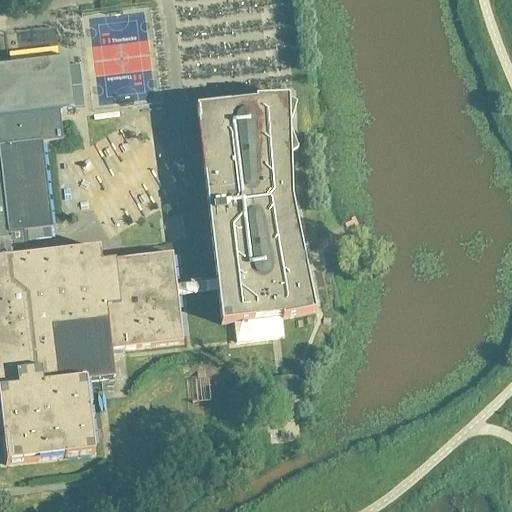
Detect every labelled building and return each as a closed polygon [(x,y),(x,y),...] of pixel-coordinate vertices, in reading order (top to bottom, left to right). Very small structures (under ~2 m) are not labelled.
[(57,48),(8,53),(10,65),(58,60),(57,48)] [(182,344),(172,255),(112,262),(100,264),(98,249),(27,258),(25,245),(24,232),(52,228),(42,143),(63,140),(59,110),(73,109),(68,67),(67,59),(58,60),(10,65),(0,66),(0,420),(5,466),(44,462),(94,456),(86,384),(114,380),(110,352),(182,344)] [(79,66),(68,67),(73,109),(84,108),(79,66)] [(304,259),(292,200),(289,99),(255,100),(255,103),(228,106),(228,105),(195,109),(197,126),(203,125),(204,134),(205,142),(204,143),(203,143),(202,144),(201,145),(200,147),(200,148),(200,149),(200,150),(201,151),(200,151),(221,326),(254,322),(254,321),(281,318),(282,321),(315,314),(306,269),(305,269),(303,259),(304,259)] [(265,380),(263,380),(265,405),(268,404),(291,402),(288,378),(265,380)] [(95,497),(101,509),(157,485),(142,451),(117,461),(122,474),(99,484),(103,494),(95,497)]
